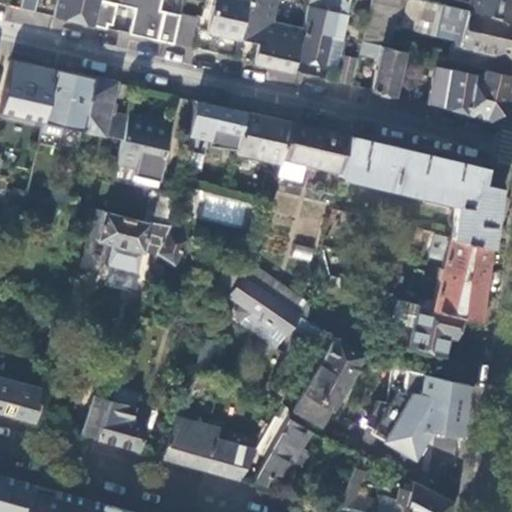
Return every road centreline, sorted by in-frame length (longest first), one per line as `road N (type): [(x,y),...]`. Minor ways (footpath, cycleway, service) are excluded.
road 1 (unclassified): [(511,148),(0,32)]
road 2 (unclassified): [(0,447),(218,511)]
road 3 (tertiary): [(484,511),(511,316)]
